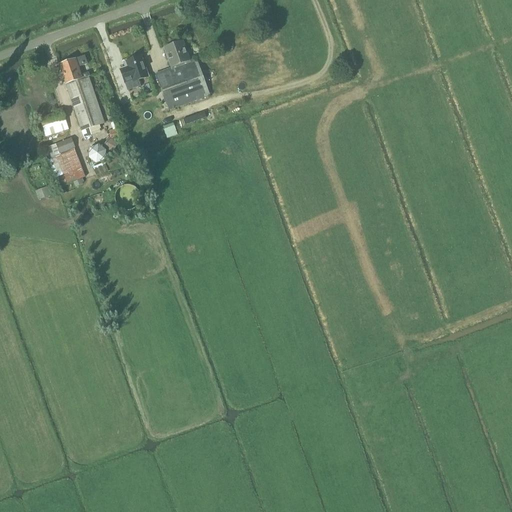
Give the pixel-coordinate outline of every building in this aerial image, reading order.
[(196,60),(190,62),(182,42),(165,49),(172,69),(156,75),(170,111),(209,96),(196,60)] [(127,68),(120,70),(125,84),(125,83),(127,91),(140,86),(138,81),(148,77),(141,57),(126,63),(127,68)] [(59,66),(81,132),(103,125),(88,77),(86,78),(85,76),(81,78),(78,68),(87,65),(84,58),(59,66)] [(45,138),(68,130),(62,112),(39,120),(45,138)] [(205,113),(183,120),(186,126),(207,119),(205,113)] [(173,124),(163,128),(167,140),(178,136),(173,124)] [(86,178),(71,139),(48,148),(63,187),(86,178)] [(97,178),(125,166),(121,157),(93,169),(97,178)] [(142,199),(142,198),(141,196),(141,194),(140,192),(138,190),(137,188),(134,187),(132,186),(130,186),(127,186),(125,187),(122,188),(120,190),(119,191),(118,194),(117,196),(117,198),(117,200),(118,203),(119,205),(120,207),(122,209),(124,210),(127,211),(129,211),(131,211),(134,210),(137,209),(138,207),(140,205),(141,204),(141,201),(142,199)]
